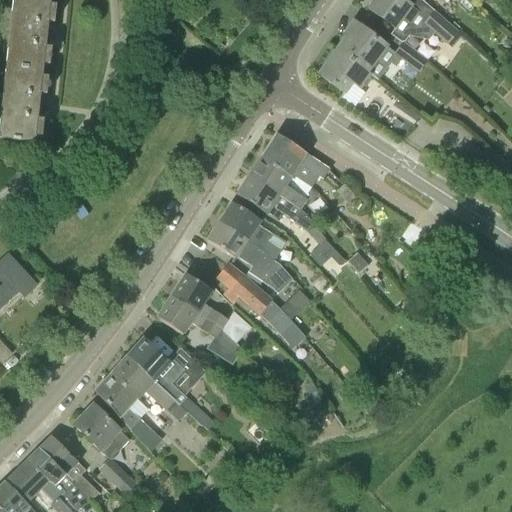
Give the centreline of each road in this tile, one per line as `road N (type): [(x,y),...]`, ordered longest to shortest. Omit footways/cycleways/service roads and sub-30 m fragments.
road 1 (tertiary): [(0,448),(113,320),(268,81)]
road 2 (tertiary): [(511,244),(268,81)]
road 3 (residential): [(0,212),(42,187),(109,118),(128,68),(128,0)]
